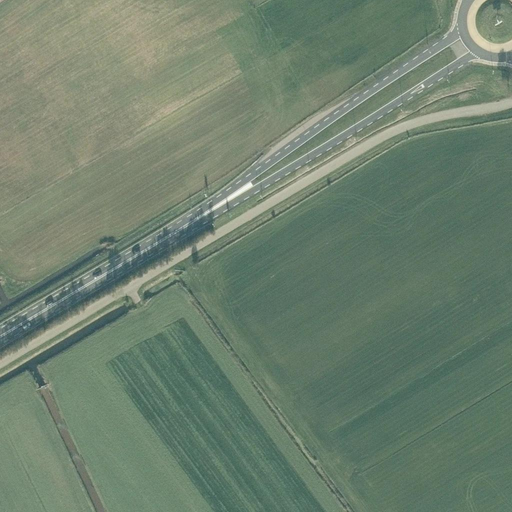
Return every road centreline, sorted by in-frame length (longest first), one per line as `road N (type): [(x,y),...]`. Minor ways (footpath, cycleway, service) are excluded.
road 1 (unclassified): [(511,101),(388,132),(0,362)]
road 2 (primary): [(193,220),(477,52)]
road 3 (primary): [(461,30),(193,220)]
road 4 (primary): [(0,336),(193,220)]
